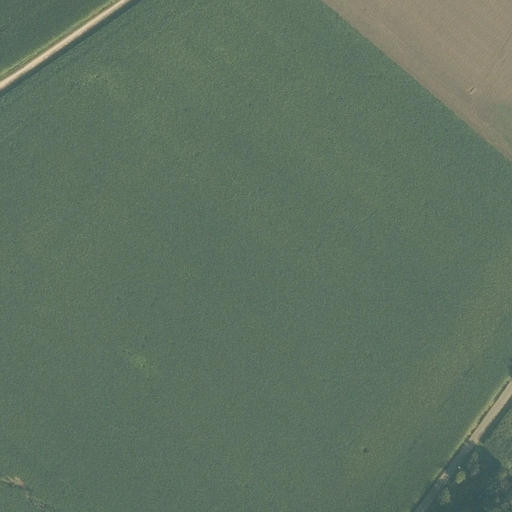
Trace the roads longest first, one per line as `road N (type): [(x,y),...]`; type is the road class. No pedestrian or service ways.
road 1 (unclassified): [(417,511),(511,385)]
road 2 (track): [(128,0),(0,86)]
